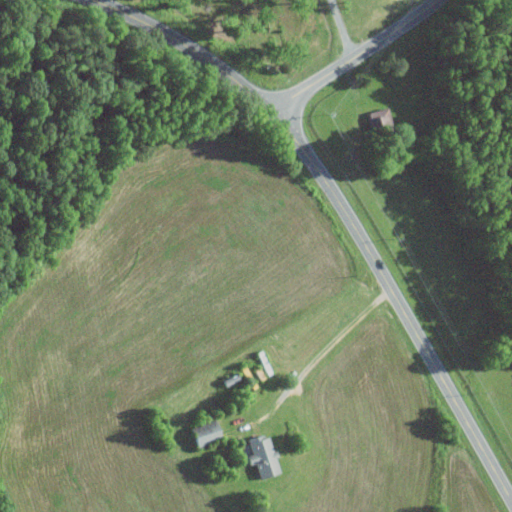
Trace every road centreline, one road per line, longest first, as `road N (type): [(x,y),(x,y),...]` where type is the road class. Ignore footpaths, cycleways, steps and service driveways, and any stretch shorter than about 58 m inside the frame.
road 1 (tertiary): [(511,504),(305,153),(248,93),(195,53),(90,0)]
road 2 (tertiary): [(267,112),(437,0)]
